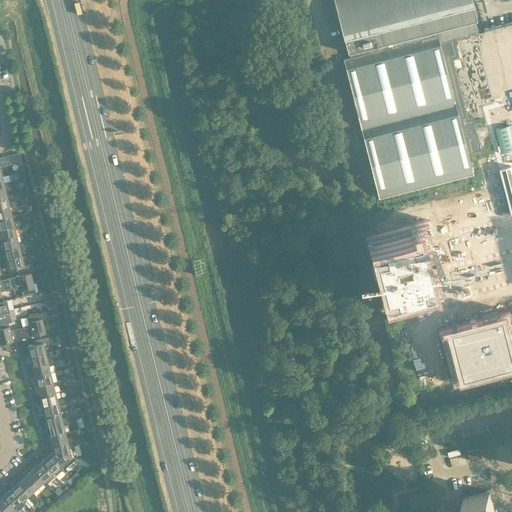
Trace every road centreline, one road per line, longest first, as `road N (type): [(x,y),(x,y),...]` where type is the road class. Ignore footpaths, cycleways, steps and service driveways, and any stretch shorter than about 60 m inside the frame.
road 1 (primary): [(51,0),(181,511)]
road 2 (primary): [(201,511),(74,0)]
road 3 (unknown): [(500,462),(451,471),(440,457),(439,433),(511,411)]
